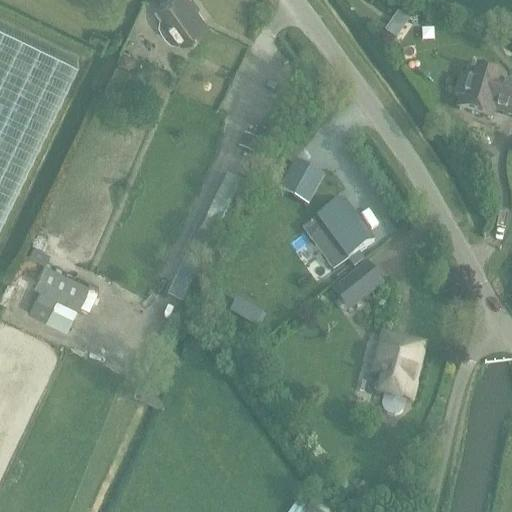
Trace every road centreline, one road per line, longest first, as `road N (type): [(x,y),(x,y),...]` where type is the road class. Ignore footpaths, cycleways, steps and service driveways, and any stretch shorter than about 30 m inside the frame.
road 1 (unclassified): [(498,315),(379,118),(294,0)]
road 2 (unclassified): [(428,511),(466,363),(498,315)]
